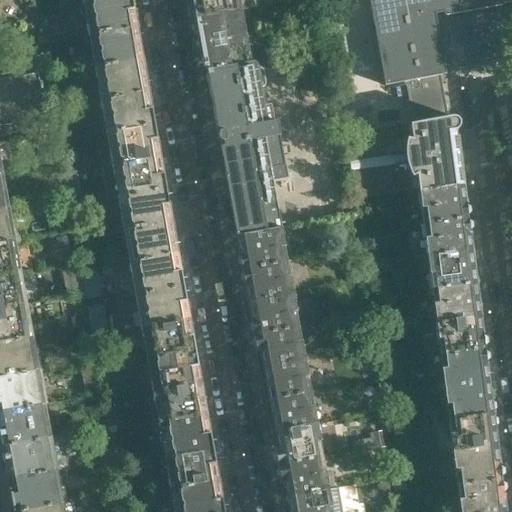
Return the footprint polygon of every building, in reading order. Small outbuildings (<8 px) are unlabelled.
[(137,28),(132,0),(106,0),(89,3),(93,25),(87,26),(89,37),(95,36),(137,28)] [(236,11),(234,1),(239,0),(238,0),(193,0),(197,19),(236,11)] [(446,16),(501,6),(503,6),(501,0),(369,0),(385,84),(385,86),(405,82),(440,76),(446,74),(435,14),(444,13),(444,16),(446,16)] [(246,37),(243,21),(238,22),(236,11),(197,19),(201,45),(246,37)] [(143,60),(137,28),(95,36),(98,57),(93,58),(95,69),(143,60)] [(246,64),(244,53),(248,53),(246,37),(201,45),(206,72),(246,64)] [(149,93),(143,60),(95,69),(97,80),(102,79),(106,100),(149,93)] [(287,180),(279,137),(280,136),(277,121),(275,122),(271,104),(262,105),(259,88),(266,87),(263,69),(253,63),(246,64),(206,72),(217,133),(218,137),(218,138),(219,138),(220,139),(221,139),(222,139),(224,147),(219,147),(236,238),(281,230),(281,229),(280,229),(272,183),(287,180)] [(41,113),(39,105),(42,104),(38,82),(35,82),(34,74),(28,75),(27,69),(0,74),(0,126),(37,120),(35,114),(41,113)] [(448,118),(440,76),(405,82),(413,124),(448,118)] [(155,125),(149,93),(106,100),(101,101),(103,112),(108,111),(112,133),(155,125)] [(364,127),(361,107),(344,110),(348,130),(364,127)] [(460,166),(456,135),(456,131),(457,130),(458,129),(459,128),(459,126),(459,124),(459,123),(459,122),(458,121),(458,120),(456,118),(455,118),(454,117),(452,117),(451,117),(448,118),(413,124),(411,125),(413,142),(406,141),(406,144),(405,150),(406,155),(406,157),(406,159),(407,163),(407,166),(408,170),(409,172),(410,176),(418,174),(420,191),(463,186),(460,166)] [(161,157),(155,125),(112,133),(116,154),(111,155),(113,166),(161,157)] [(166,190),(161,157),(113,166),(115,177),(120,176),(124,198),(166,190)] [(466,206),(463,186),(420,191),(419,191),(421,208),(426,207),(428,224),(467,219),(467,216),(470,213),(469,208),(466,206)] [(172,222),(166,190),(124,198),(128,219),(122,220),(124,231),(172,222)] [(0,243),(9,242),(3,209),(0,209),(0,243)] [(471,252),(469,231),(472,229),(471,224),(468,222),(467,219),(428,224),(430,241),(425,242),(427,258),(471,252)] [(178,255),(172,222),(124,231),(126,242),(132,241),(135,262),(178,255)] [(283,263),(280,248),(284,247),(281,230),(236,238),(242,271),(283,263)] [(0,277),(15,275),(9,242),(0,243),(0,277)] [(476,285),(471,252),(427,258),(429,274),(434,273),(436,290),(476,285)] [(184,287),(178,255),(135,262),(130,263),(132,274),(137,273),(141,295),(184,287)] [(293,295),(290,277),(286,278),(283,263),(242,271),(247,303),(293,295)] [(0,311),(21,307),(15,275),(0,277),(0,311)] [(480,318),(476,285),(436,290),(439,307),(434,308),(436,324),(480,318)] [(190,319),(184,287),(141,295),(145,316),(140,317),(142,328),(190,319)] [(295,328),(292,313),(296,312),(293,295),(247,303),(253,336),(295,328)] [(0,345),(27,340),(21,307),(0,311),(0,345)] [(483,337),(480,318),(436,324),(438,340),(443,339),(445,356),(484,351),(484,346),(487,344),(486,339),(483,337)] [(196,352),(190,319),(142,328),(144,339),(149,338),(153,360),(196,352)] [(304,360),(301,342),(297,343),(295,328),(253,336),(259,368),(304,360)] [(0,379),(33,373),(27,340),(0,345),(0,379)] [(489,384),(486,362),(489,359),(488,354),(485,352),(484,351),(445,356),(447,373),(442,373),(444,389),(489,384)] [(202,384),(196,352),(153,360),(157,381),(152,382),(153,393),(202,384)] [(306,393),(304,378),(308,377),(304,360),(259,368),(265,401),(306,393)] [(0,412),(39,406),(33,373),(0,379),(0,412)] [(207,417),(202,384),(153,393),(155,404),(161,403),(165,424),(207,417)] [(495,404),(491,402),(489,384),(444,389),(447,406),(451,405),(454,422),(493,417),(492,412),(493,412),(495,409),(495,404)] [(316,425),(313,407),(309,408),(306,393),(265,401),(271,433),(316,425)] [(45,439),(45,438),(39,406),(0,412),(0,442),(1,447),(45,439)] [(213,449),(207,417),(165,424),(159,425),(161,436),(167,435),(170,457),(213,449)] [(497,450),(494,427),(495,427),(497,424),(497,419),(493,417),(454,422),(456,439),(451,439),(453,455),(497,450)] [(318,458),(315,443),(319,442),(316,425),(271,433),(277,466),(318,458)] [(54,471),(48,438),(45,438),(45,439),(1,447),(7,479),(54,471)] [(219,481),(213,449),(170,457),(174,478),(169,479),(171,490),(219,481)] [(503,469),(500,467),(497,450),(453,455),(455,471),(460,471),(462,488),(501,482),(501,477),(504,474),(503,469)] [(328,490),(325,472),(321,473),(318,458),(277,466),(283,498),(328,490)] [(13,511),(60,504),(54,471),(7,479),(12,511),(13,511)] [(224,511),(219,481),(171,490),(173,501),(178,500),(180,511),(224,511)] [(505,511),(503,492),(505,489),(505,485),(502,483),(501,482),(462,488),(464,504),(459,505),(460,511),(505,511)] [(327,511),(327,508),(331,507),(328,490),(283,498),(285,511),(327,511)]
